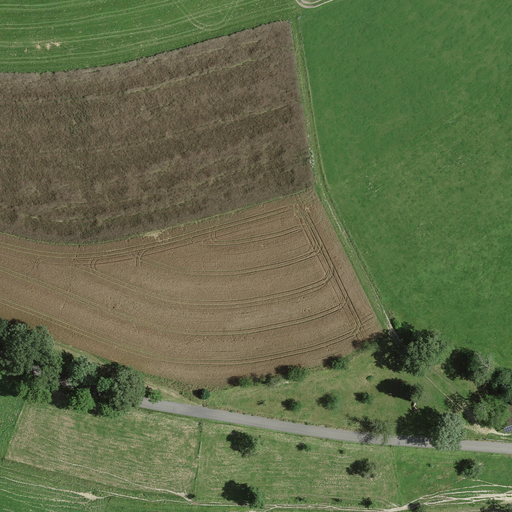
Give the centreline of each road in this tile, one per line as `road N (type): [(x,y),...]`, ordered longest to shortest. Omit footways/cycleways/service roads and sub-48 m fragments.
road 1 (unclassified): [(511,451),(364,439),(124,401),(0,361)]
road 2 (track): [(300,3),(294,18),(320,187),(404,354),(480,433),(511,435)]
